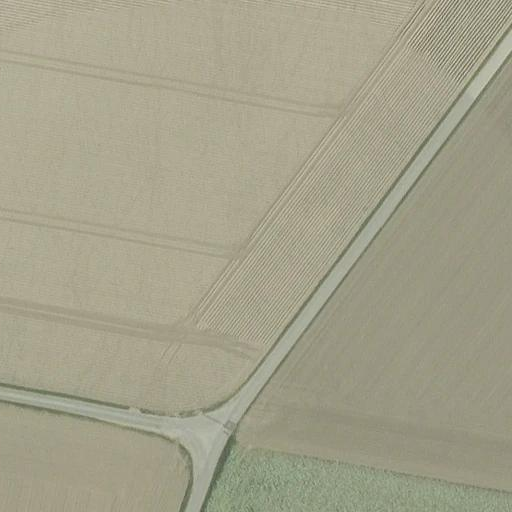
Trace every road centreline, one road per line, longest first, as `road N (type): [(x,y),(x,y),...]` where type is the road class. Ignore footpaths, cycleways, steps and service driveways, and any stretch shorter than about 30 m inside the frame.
road 1 (unclassified): [(511,42),(218,434)]
road 2 (unclassified): [(0,393),(218,434)]
